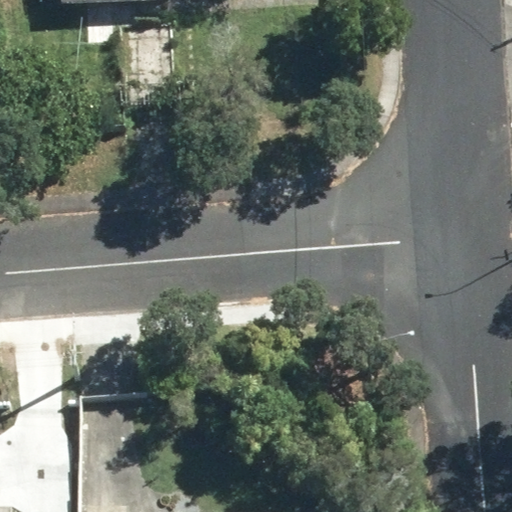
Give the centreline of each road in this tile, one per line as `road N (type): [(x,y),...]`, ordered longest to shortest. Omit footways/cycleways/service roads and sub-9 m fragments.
road 1 (residential): [(464,245),(0,270)]
road 2 (residential): [(487,511),(464,245)]
road 3 (residential): [(449,0),(464,245)]
